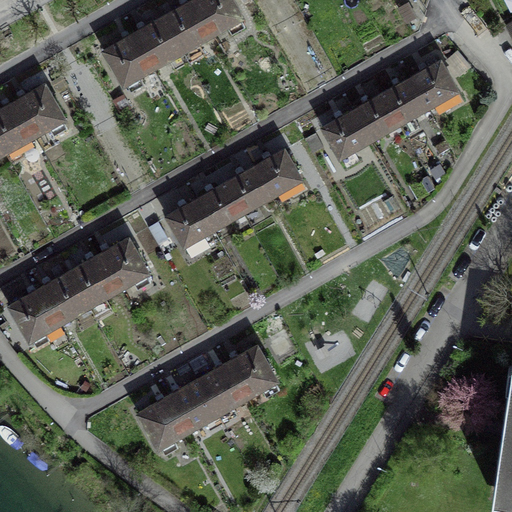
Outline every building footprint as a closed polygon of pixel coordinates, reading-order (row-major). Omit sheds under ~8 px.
[(223,41),(201,0),(165,0),(160,3),(190,58),(223,41)] [(256,23),(243,0),(201,0),(223,41),(256,23)] [(190,58),(160,3),(128,21),(158,76),(190,58)] [(158,76),(128,21),(95,38),(125,94),(158,76)] [(466,93),(439,45),(408,63),(436,111),(466,93)] [(436,111),(408,63),(378,80),(405,128),(436,111)] [(76,123),(47,71),(15,88),(45,141),(76,123)] [(405,128),(378,80),(347,97),(375,146),(405,128)] [(45,141),(15,88),(0,96),(0,134),(13,158),(45,141)] [(375,146),(347,97),(317,115),(344,163),(375,146)] [(0,165),(13,158),(0,134),(0,165)] [(313,186),(283,134),(252,151),(282,204),(313,186)] [(282,204),(252,151),(221,169),(251,221),(282,204)] [(251,221),(221,169),(190,186),(220,239),(251,221)] [(220,239),(190,186),(159,204),(189,257),(220,239)] [(158,279),(128,224),(96,242),(127,297),(158,279)] [(127,297),(96,242),(64,260),(95,314),(127,297)] [(95,314),(64,260),(33,278),(63,332),(95,314)] [(63,332),(33,278),(1,296),(32,350),(63,332)] [(286,384),(260,336),(228,354),(255,401),(286,384)] [(255,401),(228,354),(197,371),(223,418),(255,401)] [(223,418),(197,371),(166,388),(192,435),(223,418)] [(192,435),(166,388),(135,405),(161,453),(192,435)] [(511,440),(502,502),(511,503),(511,440)]
